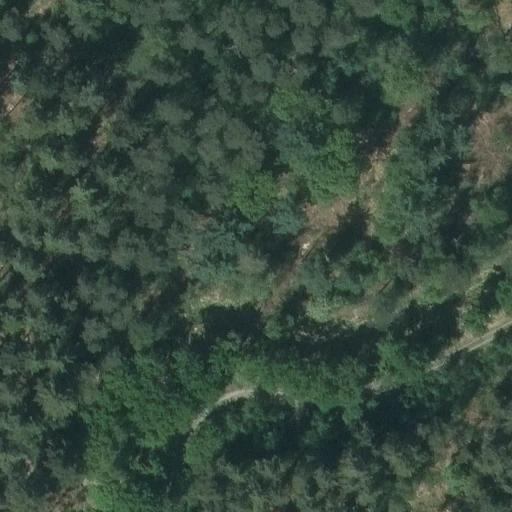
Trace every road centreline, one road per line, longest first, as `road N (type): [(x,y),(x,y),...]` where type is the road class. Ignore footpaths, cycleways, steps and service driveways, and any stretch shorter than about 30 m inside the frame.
road 1 (track): [(148,511),(188,430),(223,398),(343,401),(511,324)]
road 2 (track): [(0,469),(67,471),(137,511)]
